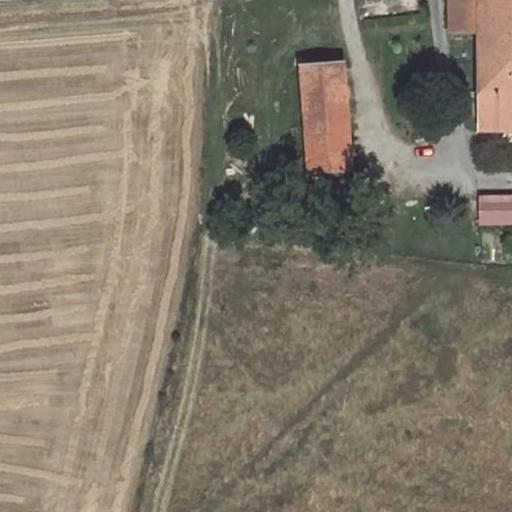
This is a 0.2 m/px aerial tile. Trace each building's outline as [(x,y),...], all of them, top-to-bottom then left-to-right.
[(475,32),(474,0),(443,0),(443,38),(477,37),(475,32)] [(511,0),(474,0),(475,32),(511,32),(511,0)] [(511,32),(475,32),(477,37),(477,124),(511,123),(511,32)] [(339,67),(289,73),(301,175),(350,172),(339,67)] [(482,227),(511,227),(511,199),(482,199),(482,227)]
